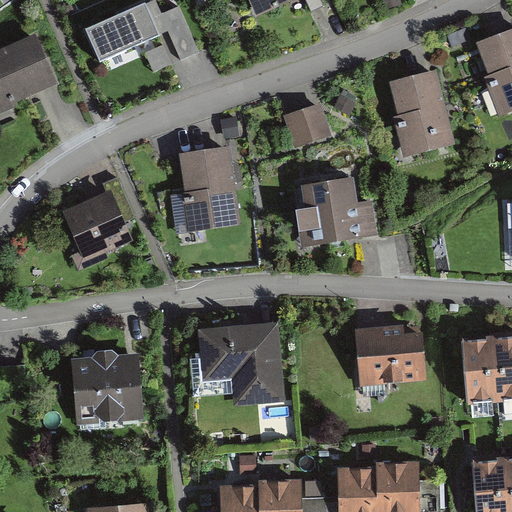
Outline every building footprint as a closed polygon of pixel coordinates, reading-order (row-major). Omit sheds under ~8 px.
[(247,0),(256,18),(296,0),(247,0)] [(145,5),(86,31),(101,63),(160,37),(145,5)] [(200,53),(179,8),(161,16),(181,61),(200,53)] [(511,33),(480,46),(504,112),(511,109),(511,33)] [(0,113),(56,89),(34,37),(0,51),(0,113)] [(435,75),(393,86),(410,154),(452,143),(435,75)] [(323,106),(286,118),(295,148),(332,136),(323,106)] [(228,150),(182,157),(194,230),(239,223),(228,150)] [(354,180),(303,188),(306,211),(293,213),(298,251),(378,239),(372,205),(358,207),(354,180)] [(131,241),(109,196),(58,220),(79,265),(131,241)] [(285,327),(200,331),(203,383),(235,382),(236,404),(289,402),(285,327)] [(405,327),(355,330),(359,392),(427,388),(424,336),(406,337),(405,327)] [(511,338),(464,342),(468,403),(511,400),(511,338)] [(139,355),(73,359),(78,428),(143,424),(139,355)] [(511,511),(511,459),(473,463),(477,511),(511,511)] [(379,471),(340,472),(341,511),(419,511),(418,466),(379,467),(379,471)] [(261,488),(222,489),(222,511),(301,511),(300,482),(261,483),(261,488)]
